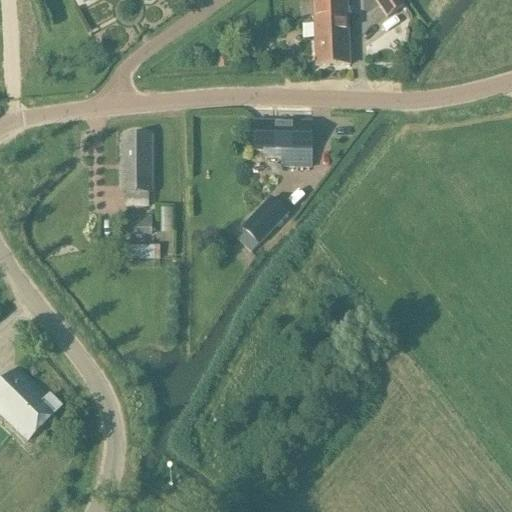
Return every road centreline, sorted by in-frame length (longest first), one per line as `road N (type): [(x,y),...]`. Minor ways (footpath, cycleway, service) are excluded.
road 1 (unclassified): [(0,126),(108,106),(231,97),(446,102),(511,84)]
road 2 (unclassified): [(91,511),(114,464),(115,423),(103,390),(0,248)]
